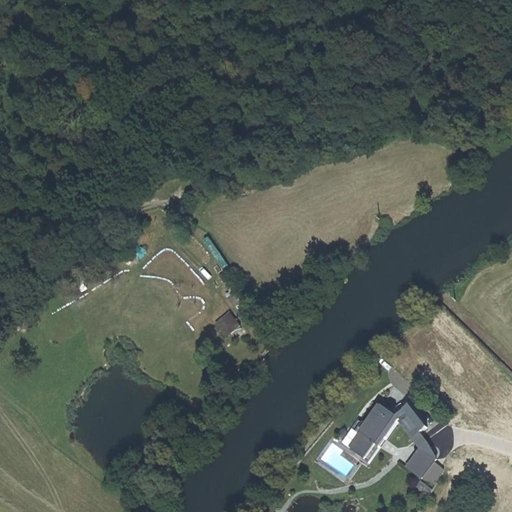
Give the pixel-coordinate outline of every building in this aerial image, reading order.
[(226,283),(230,281),(225,273),(222,276),(226,283)] [(229,337),(243,325),(232,313),(218,324),(229,337)] [(415,439),(429,429),(412,406),(398,417),(384,407),(369,427),(361,421),(354,430),(363,436),(352,450),(370,463),(382,447),(378,445),(384,438),(387,440),(401,421),(415,439)] [(384,444),(387,440),(384,438),(378,445),(382,447),(384,444)] [(423,480),(438,461),(430,446),(424,450),(409,470),(423,480)]
